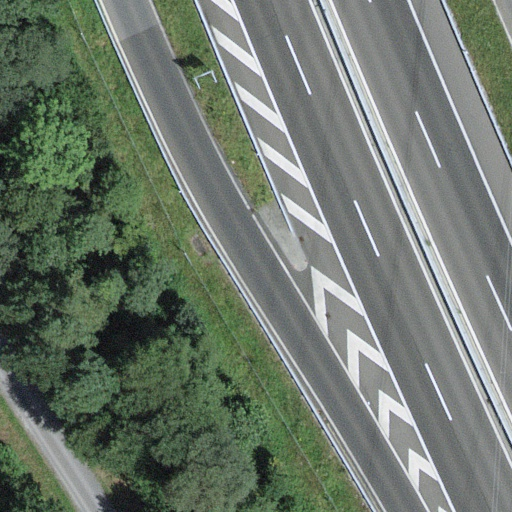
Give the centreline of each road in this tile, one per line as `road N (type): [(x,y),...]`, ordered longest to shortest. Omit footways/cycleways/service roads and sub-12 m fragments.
road 1 (motorway): [(125,0),(233,229),(407,511)]
road 2 (motorway): [(272,0),(494,511)]
road 3 (motorway): [(511,329),(369,0)]
road 4 (track): [(0,354),(102,511)]
